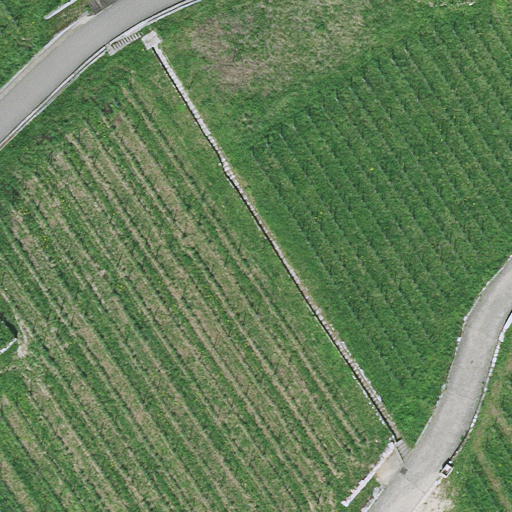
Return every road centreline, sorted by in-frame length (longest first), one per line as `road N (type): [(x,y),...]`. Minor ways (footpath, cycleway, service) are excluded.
road 1 (trunk): [(255,0),(0,165)]
road 2 (unclassified): [(511,284),(480,323),(434,459),(391,511)]
road 3 (track): [(0,115),(135,0)]
